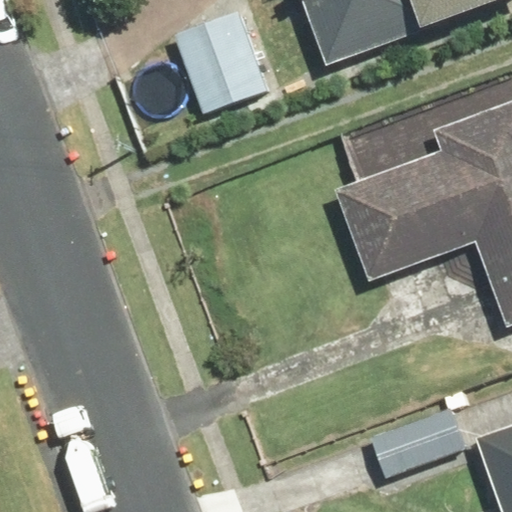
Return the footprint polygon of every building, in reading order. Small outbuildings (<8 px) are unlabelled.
[(298,0),(320,61),(416,28),(496,0),(298,0)] [(275,84),(249,9),(170,37),(197,112),(275,84)] [(511,325),(511,99),(438,122),(446,150),(334,185),(362,276),(475,240),(503,328),(511,325)] [(453,411),(370,442),(384,479),(467,447),(453,411)] [(511,511),(511,426),(475,439),(500,511),(511,511)]
